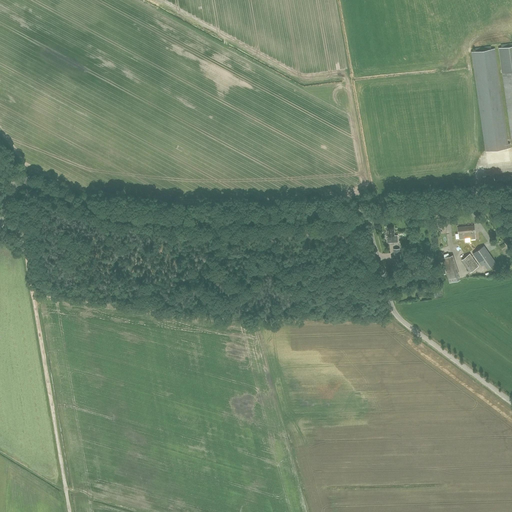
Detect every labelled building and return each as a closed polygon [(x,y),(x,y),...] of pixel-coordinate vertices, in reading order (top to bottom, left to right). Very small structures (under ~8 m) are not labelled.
[(511,45),(499,48),(502,72),(511,144),(511,45)] [(486,151),(508,148),(494,49),(472,52),(486,151)] [(464,232),(465,238),(470,238),(470,235),(475,234),(474,231),(475,231),(474,225),(464,226),(464,232)] [(387,231),(387,235),(386,235),(387,243),(398,242),(398,235),(394,235),(394,227),(387,227),(387,231)] [(472,253),(481,266),(484,264),(486,268),(495,262),(484,245),(472,253)] [(470,272),(479,266),(470,253),(461,260),(470,272)] [(452,255),(442,258),(448,278),(458,275),(452,255)]
